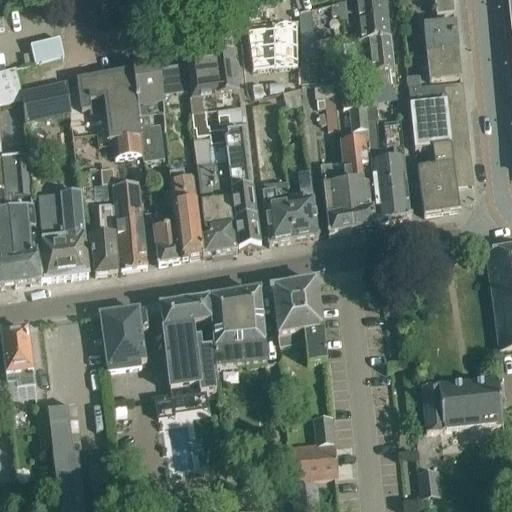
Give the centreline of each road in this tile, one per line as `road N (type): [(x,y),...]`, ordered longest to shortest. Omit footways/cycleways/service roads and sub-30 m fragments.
road 1 (residential): [(0,314),(345,258)]
road 2 (residential): [(372,511),(345,258)]
road 3 (tertiary): [(511,213),(499,189),(480,0)]
road 4 (residential): [(345,258),(460,238),(511,219)]
